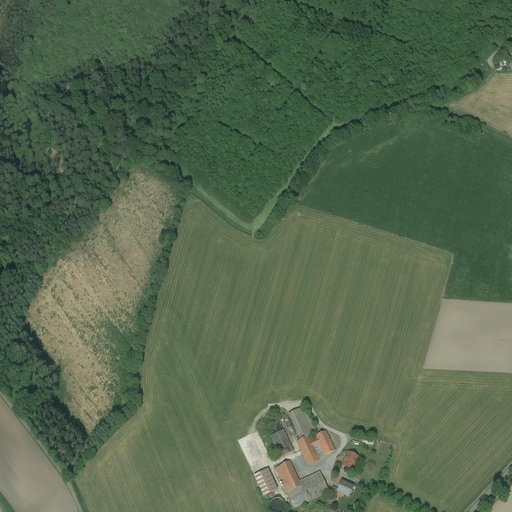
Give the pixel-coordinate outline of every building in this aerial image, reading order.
[(316,433),(304,407),(288,415),(300,441),(308,437),(316,433)] [(283,430),(270,436),(280,458),(293,451),(283,430)] [(325,432),(315,436),(317,440),(311,443),(318,459),(335,451),(325,432)] [(308,437),(300,441),(296,442),(308,466),(319,461),(311,443),(308,437)] [(358,457),(348,453),(342,466),(352,471),(358,457)] [(301,487),(289,462),(275,469),(294,509),(329,492),(319,472),(315,474),(314,475),(300,482),(302,486),(301,487)] [(268,470),(254,476),(262,493),(263,496),(277,490),(268,470)] [(353,488),(341,482),(337,492),(349,497),(353,488)] [(277,498),(276,498),(275,499),(274,499),(273,499),(272,500),(271,501),(271,502),(270,503),(270,504),(270,505),(270,507),(270,508),(270,509),(271,510),(271,511),(272,511),(273,511),(281,511),(282,511),(283,510),(284,509),(284,508),(284,507),(285,506),(285,505),(284,505),(284,504),(284,503),(283,502),(282,500),(281,499),(280,499),(279,498),(277,498)]
